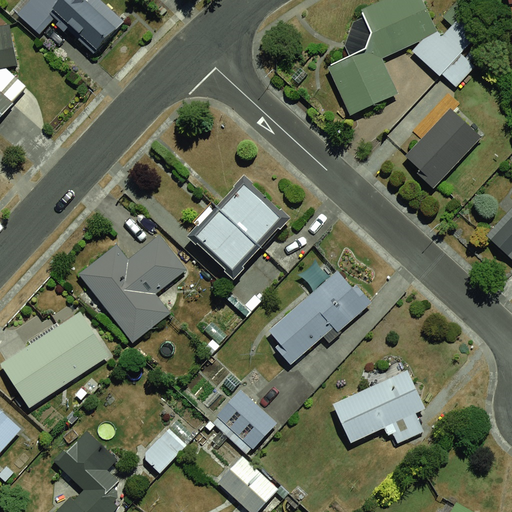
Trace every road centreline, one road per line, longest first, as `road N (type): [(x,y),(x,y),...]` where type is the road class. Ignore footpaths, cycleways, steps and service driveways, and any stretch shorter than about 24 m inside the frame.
road 1 (residential): [(194,48),(511,346)]
road 2 (residential): [(0,258),(194,48)]
